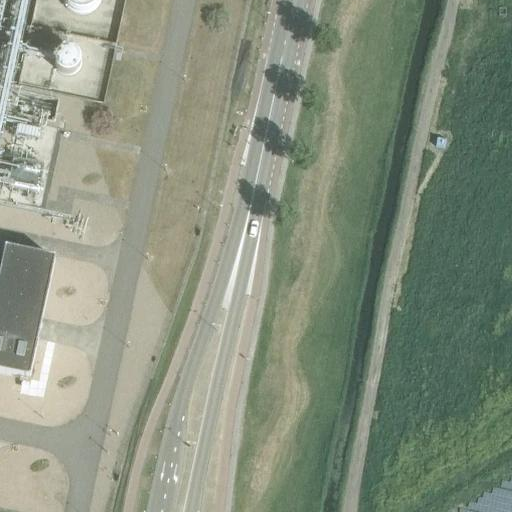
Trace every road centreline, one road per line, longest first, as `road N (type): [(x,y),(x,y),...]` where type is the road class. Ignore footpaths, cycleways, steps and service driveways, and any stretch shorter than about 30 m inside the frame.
road 1 (tertiary): [(293,0),(225,303)]
road 2 (tertiary): [(225,303),(174,421),(155,511)]
road 3 (tertiary): [(189,511),(227,337),(225,303)]
